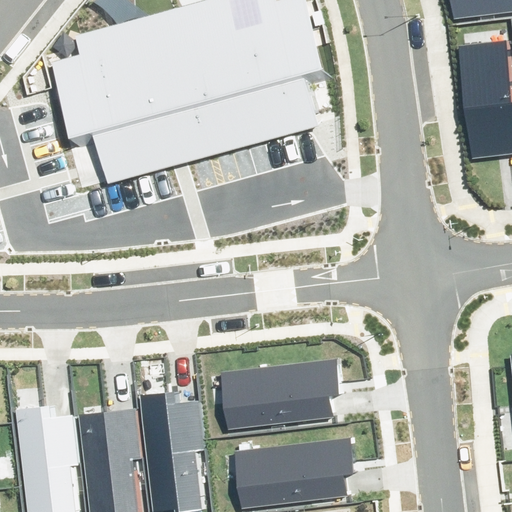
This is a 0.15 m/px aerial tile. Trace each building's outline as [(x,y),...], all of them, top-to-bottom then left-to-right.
[(52,63),(69,129),(98,121),(108,163),(317,110),(289,0),(184,0),(78,27),(85,54),(52,63)] [(128,189),(78,231),(187,353),(233,315),(128,189)] [(222,374),(228,427),(333,416),(331,397),(343,396),(340,362),(222,374)] [(141,396),(152,511),(176,509),(176,511),(186,511),(202,511),(196,450),(205,449),(201,403),(177,405),(176,392),(141,396)] [(18,409),(27,511),(77,511),(73,464),(82,463),(78,416),(55,419),(53,405),(18,409)] [(79,417),(91,511),(136,511),(130,460),(144,458),(138,409),(79,417)] [(237,450),(242,503),(348,492),(346,474),(358,473),(355,438),(237,450)]
